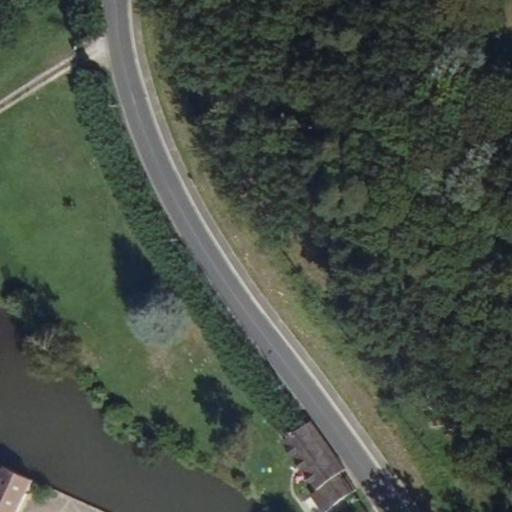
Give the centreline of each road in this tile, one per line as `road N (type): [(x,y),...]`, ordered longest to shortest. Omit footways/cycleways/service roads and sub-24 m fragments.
road 1 (tertiary): [(115,0),(136,106),(185,218),(394,511)]
road 2 (track): [(120,37),(0,107)]
